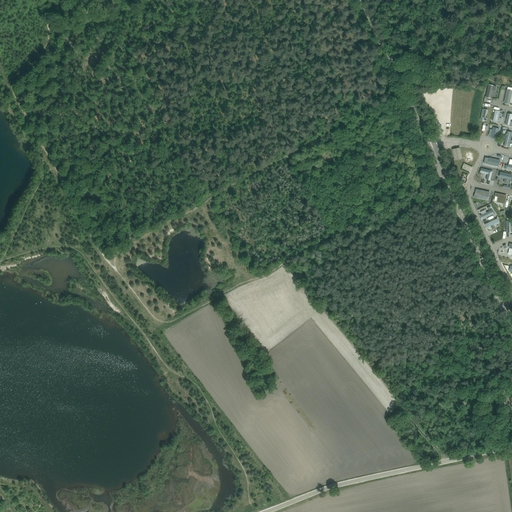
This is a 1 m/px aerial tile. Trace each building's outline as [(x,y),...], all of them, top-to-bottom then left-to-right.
[(489,84),(486,97),(491,98),(493,90),(496,91),(497,86),(489,84)] [(483,109),(480,120),(485,121),(485,117),(486,113),(488,113),(488,110),(483,109)] [(493,127),(491,137),(497,138),(499,129),(493,127)] [(489,158),(488,164),(499,166),(500,160),(489,158)] [(481,168),(481,172),(488,174),(486,179),(490,180),(493,171),(481,168)] [(501,172),(500,177),(506,178),(505,183),(510,184),(511,175),(501,172)] [(496,193),(495,196),(498,197),(497,201),(505,203),(507,196),(496,193)] [(486,212),(482,214),(480,215),(482,219),(494,214),(492,210),(486,212)] [(495,225),(500,223),(498,218),(485,224),(487,228),(491,227),(495,225)]
